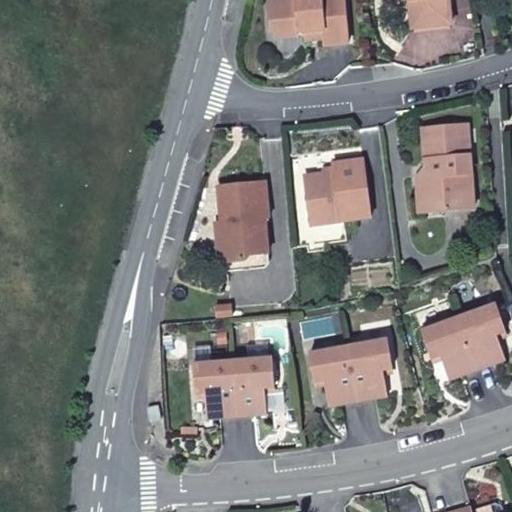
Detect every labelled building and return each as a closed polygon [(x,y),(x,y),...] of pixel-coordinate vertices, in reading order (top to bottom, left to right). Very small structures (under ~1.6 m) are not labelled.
[(346,0),(271,0),(274,25),(284,34),(299,33),(301,28),(307,27),(308,36),(326,35),(327,42),(350,39),(346,0)] [(411,0),(415,29),(453,25),(450,0),(411,0)] [(439,205),(445,212),(475,210),(470,125),(425,127),(429,178),(419,179),(421,206),(439,205)] [(335,170),(306,174),(312,224),(373,216),(365,157),(334,161),(335,170)] [(222,189),(225,225),(226,240),(220,241),(223,265),(251,262),(254,256),(271,254),(267,219),(271,219),(268,184),(222,189)] [(421,214),(445,212),(439,205),(421,206),(421,214)] [(498,306),(461,320),(479,371),(508,361),(499,338),(508,334),(498,306)] [(479,371),(461,320),(423,333),(433,361),(442,358),(451,382),(479,371)] [(391,343),(351,350),(361,405),(390,400),(386,373),(396,371),(391,343)] [(361,405),(351,350),(326,354),(312,356),(317,384),(327,383),(331,410),(361,405)] [(274,360),(235,364),(240,420),(271,417),(269,392),(277,391),(274,360)] [(240,420),(235,364),(195,368),(198,399),(208,398),(210,423),(240,420)]
